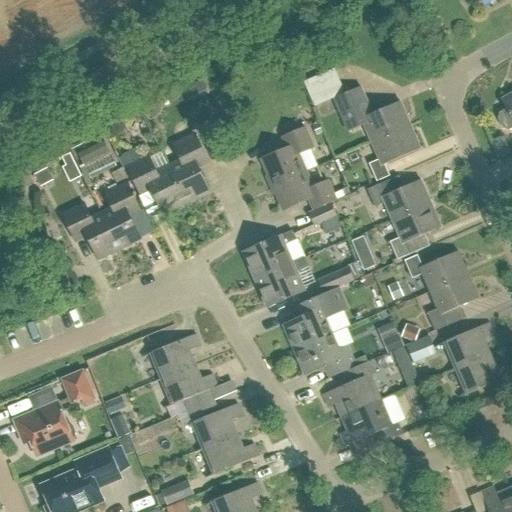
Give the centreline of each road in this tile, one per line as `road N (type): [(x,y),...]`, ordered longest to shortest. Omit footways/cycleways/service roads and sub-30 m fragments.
road 1 (tertiary): [(0,140),(258,0)]
road 2 (residential): [(336,502),(206,285)]
road 3 (residential): [(511,245),(447,85),(511,45)]
road 4 (residential): [(0,368),(206,285)]
road 5 (residential): [(336,502),(511,429)]
